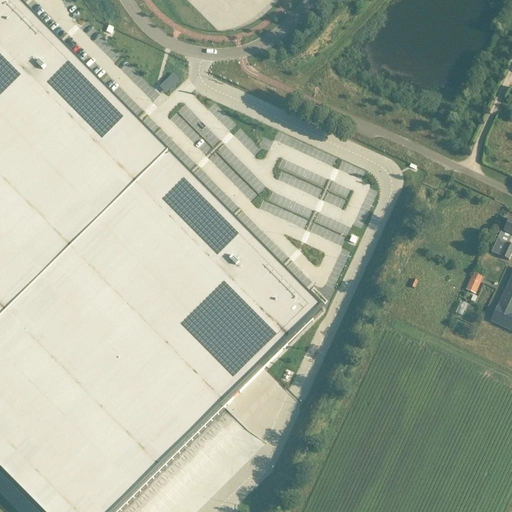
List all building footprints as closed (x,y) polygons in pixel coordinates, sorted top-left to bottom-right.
[(128,511),(327,316),(14,0),(0,0),(0,472),(39,511),(128,511)] [(160,88),(167,94),(181,80),(174,73),(160,88)] [(506,229),(505,232),(502,230),(498,239),(499,243),(507,247),(502,258),(510,261),(511,256),(511,220),(506,229)] [(476,295),(482,282),(483,278),(474,273),(475,272),(473,271),(472,273),(474,273),(472,277),(466,291),(476,295)] [(511,281),(510,280),(499,306),(498,306),(491,323),(511,332),(511,281)]
